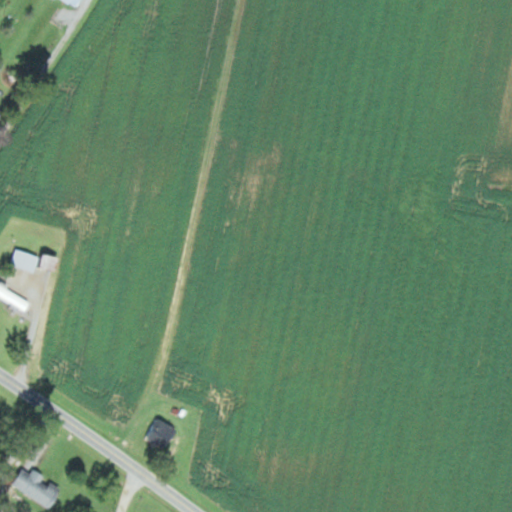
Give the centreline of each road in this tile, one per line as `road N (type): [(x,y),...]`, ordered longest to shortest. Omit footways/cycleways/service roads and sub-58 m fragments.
road 1 (residential): [(194,511),(0,374)]
road 2 (residential): [(86,0),(0,134)]
